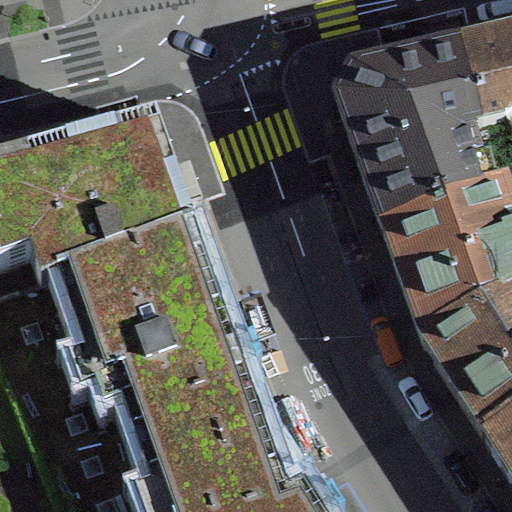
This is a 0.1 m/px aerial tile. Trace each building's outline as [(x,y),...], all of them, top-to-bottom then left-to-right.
[(511,45),(460,58),(473,113),(476,113),(482,139),(501,134),(503,136),(511,128),(511,45)] [(473,113),(460,58),(353,84),(338,110),(384,237),(482,202),(468,145),(482,141),(503,136),(501,134),(482,139),(476,113),(473,113)] [(0,171),(0,194),(29,262),(40,290),(193,236),(189,224),(201,220),(188,186),(177,190),(156,129),(140,133),(136,122),(97,132),(101,144),(0,171)] [(0,271),(29,262),(0,194),(0,271)] [(482,202),(384,237),(423,347),(511,303),(511,220),(499,225),(490,199),(482,202)] [(59,506),(265,441),(193,236),(40,290),(0,303),(0,368),(59,506)] [(511,303),(423,347),(484,442),(511,424),(511,303)] [(511,424),(484,442),(511,486),(511,424)] [(314,511),(304,496),(287,502),(265,441),(59,506),(61,511),(314,511)]
